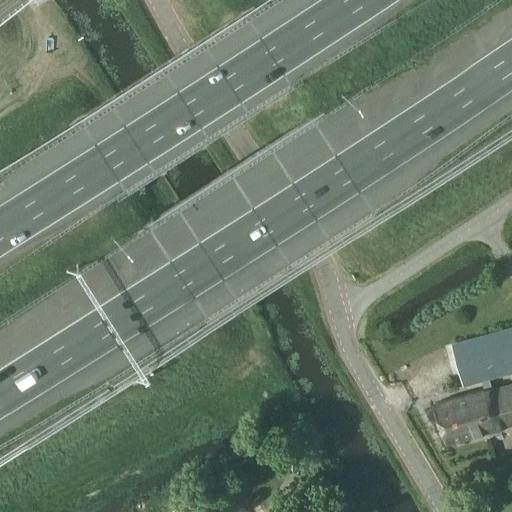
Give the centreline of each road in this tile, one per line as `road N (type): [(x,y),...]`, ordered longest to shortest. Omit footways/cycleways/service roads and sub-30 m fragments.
road 1 (motorway): [(0,396),(511,68)]
road 2 (motorway): [(364,0),(0,230)]
road 3 (tertiary): [(339,310),(320,258),(156,0)]
road 4 (tertiary): [(449,511),(368,379),(339,310)]
road 5 (unclassified): [(339,310),(511,201)]
